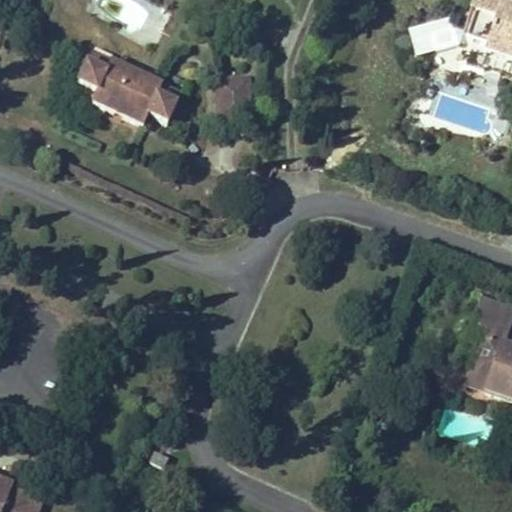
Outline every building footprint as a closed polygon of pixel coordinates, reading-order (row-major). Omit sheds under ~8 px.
[(511,0),(468,0),(461,22),(468,24),(467,27),(484,34),(481,43),(511,55),(511,0)] [(107,65),(91,58),(88,65),(104,72),(107,65)] [(104,72),(88,65),(76,94),(89,99),(87,105),(138,127),(141,121),(162,130),(177,93),(107,65),(104,72)] [(244,84),(214,86),(216,125),(247,123),(244,84)] [(489,383),(486,392),(511,401),(511,347),(499,343),(503,332),(511,308),(511,307),(480,295),(462,343),(474,348),(465,374),(489,383)] [(511,335),(503,332),(499,343),(511,347),(511,335)] [(461,383),(486,392),(489,383),(465,374),(461,383)] [(154,453),(148,465),(164,473),(170,461),(154,453)] [(21,511),(29,493),(5,484),(0,497),(0,511),(21,511)]
